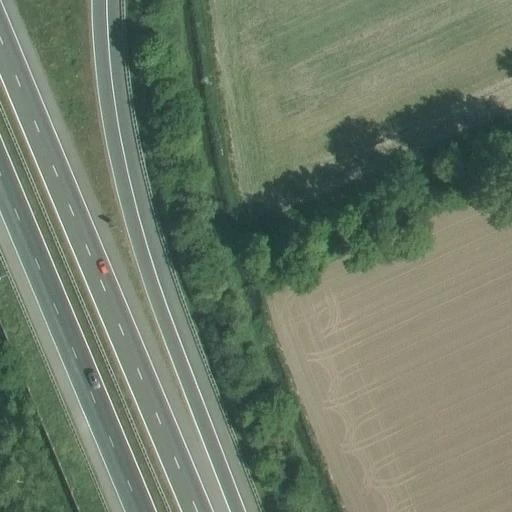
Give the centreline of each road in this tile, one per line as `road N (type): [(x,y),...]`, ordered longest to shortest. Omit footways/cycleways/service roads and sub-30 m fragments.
road 1 (motorway): [(241,511),(133,217),(105,54),(104,0)]
road 2 (motorway): [(198,511),(0,37)]
road 3 (motorway): [(0,173),(138,511)]
